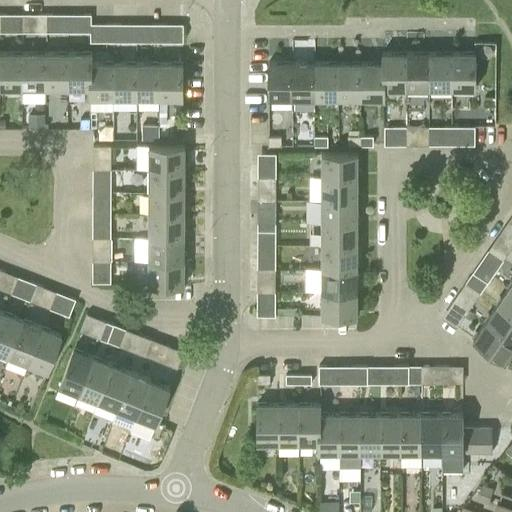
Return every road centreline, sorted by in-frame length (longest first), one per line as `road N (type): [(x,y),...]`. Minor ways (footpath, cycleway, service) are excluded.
road 1 (residential): [(404,331),(392,306),(390,188),(400,166),(423,156),(511,152)]
road 2 (residential): [(226,33),(226,314)]
road 3 (residential): [(226,33),(471,24)]
road 4 (residential): [(67,276),(62,152),(0,146)]
road 5 (residential): [(224,347),(319,346),(404,331)]
road 6 (residential): [(404,331),(431,307),(511,187)]
road 7 (residential): [(177,490),(133,486),(0,501)]
road 8 (residential): [(226,314),(134,313),(67,276)]
road 9 (residential): [(177,490),(224,347)]
road 10 (residential): [(511,383),(449,339),(404,331)]
